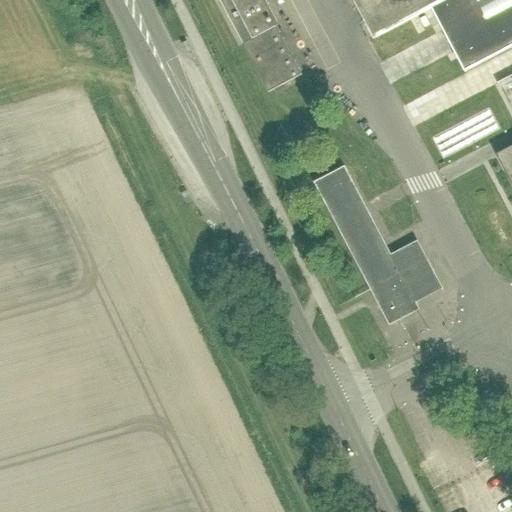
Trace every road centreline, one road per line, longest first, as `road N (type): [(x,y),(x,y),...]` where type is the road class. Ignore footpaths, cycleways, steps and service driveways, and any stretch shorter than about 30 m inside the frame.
road 1 (tertiary): [(383,511),(129,0)]
road 2 (unknown): [(502,328),(379,113),(288,0)]
